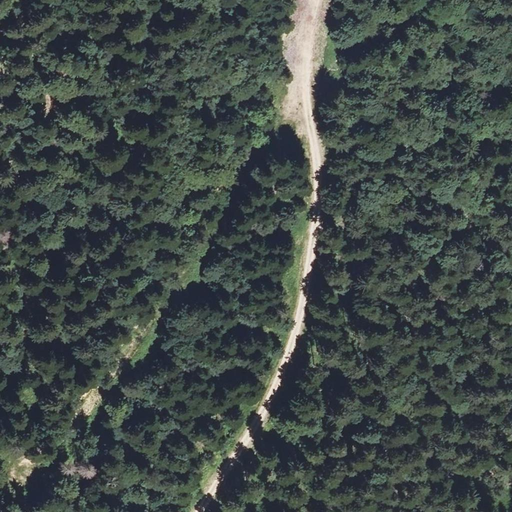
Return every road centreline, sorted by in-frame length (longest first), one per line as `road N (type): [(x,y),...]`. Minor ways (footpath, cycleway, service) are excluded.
road 1 (track): [(190,511),(266,382),(316,238),(325,173),(307,105),(329,0)]
road 2 (track): [(0,511),(125,359),(233,179),(307,105)]
